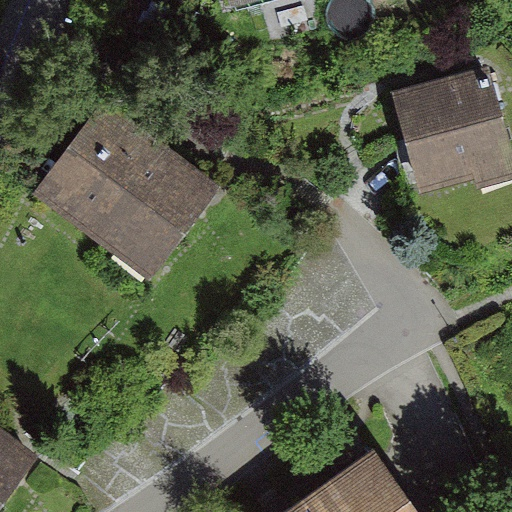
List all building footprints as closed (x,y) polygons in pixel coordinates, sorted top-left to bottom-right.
[(274,0),(229,0),(232,11),(274,0)] [(511,147),(490,67),(397,92),(426,197),(511,173),(511,147)] [(211,197),(91,113),(27,203),(147,287),(211,197)] [(0,511),(4,511),(44,453),(0,424),(0,511)] [(424,511),(374,447),(282,511),(424,511)]
